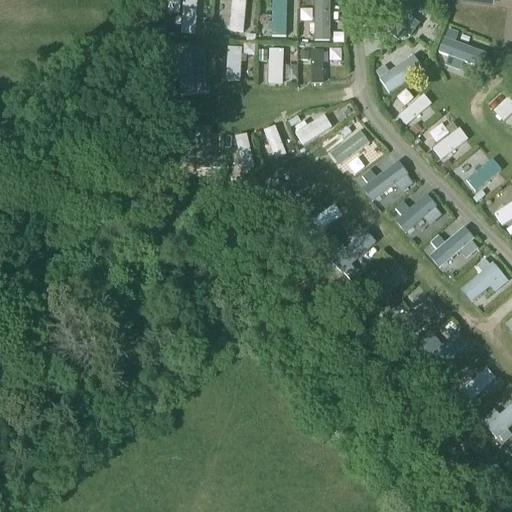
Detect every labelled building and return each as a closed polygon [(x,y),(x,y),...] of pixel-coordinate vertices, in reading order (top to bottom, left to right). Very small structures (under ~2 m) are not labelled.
[(183,0),(181,35),(195,36),(197,0),(183,0)] [(230,34),(243,35),(246,1),(232,0),(230,20),(224,20),(223,29),(230,29),(230,34)] [(314,0),(314,43),(330,43),(330,0),(314,0)] [(272,39),(286,39),(287,3),(273,3),(272,39)] [(410,40),(420,28),(387,3),(377,15),(410,40)] [(482,72),(487,57),(444,41),(438,56),(482,72)] [(187,86),(200,80),(188,49),(174,54),(187,86)] [(242,51),(228,50),(226,84),(240,85),(242,51)] [(268,86),(282,86),(283,53),(269,52),(268,86)] [(323,86),(323,53),(311,53),(311,87),(323,86)] [(389,98),(423,74),(413,59),(379,82),(389,98)] [(503,125),(511,116),(511,96),(493,114),(503,125)] [(398,119),(406,129),(432,107),(424,97),(409,110),(406,106),(399,112),(402,116),(398,119)] [(296,136),(303,148),(332,130),(324,118),(296,136)] [(415,139),(423,132),(416,125),(409,132),(415,139)] [(433,151),(442,162),(468,142),(460,131),(458,132),(453,125),(445,130),(451,137),(433,151)] [(275,162),(286,157),(275,129),(263,133),(269,149),(266,151),(269,158),(273,156),(275,162)] [(196,172),(212,172),(211,131),(195,131),(196,172)] [(339,169),(369,146),(360,134),(330,156),(339,169)] [(247,137),(235,140),(239,159),(234,161),(235,168),(241,167),(243,173),(254,170),(247,137)] [(466,183),(476,194),(502,173),(492,162),(476,175),(474,171),(468,176),(470,180),(466,183)] [(452,169),(448,163),(441,168),(445,174),(452,169)] [(397,167),(366,188),(374,199),(394,184),(397,189),(401,186),(398,181),(404,177),(397,167)] [(272,208),(309,190),(303,177),(266,195),(272,208)] [(473,201),(477,205),(486,198),(482,193),(473,201)] [(407,229),(437,207),(430,197),(400,219),(407,229)] [(511,205),(494,216),(502,228),(511,222),(511,205)] [(312,239),(342,218),(335,207),(314,222),(311,218),(305,223),(308,227),(304,229),(312,239)] [(436,252),(443,262),(471,243),(464,233),(436,252)] [(336,260),(343,270),(373,248),(365,238),(336,260)] [(471,306),(503,279),(493,266),(460,294),(471,306)] [(360,290),(374,306),(407,280),(396,267),(374,286),(370,282),(360,290)] [(395,327),(403,339),(438,314),(430,302),(395,327)] [(429,357),(438,369),(467,346),(458,335),(429,357)] [(461,393),(471,404),(496,382),(487,371),(472,384),(469,381),(464,386),(467,389),(461,393)] [(497,442),(511,429),(511,408),(499,419),(494,412),(481,423),(497,442)]
